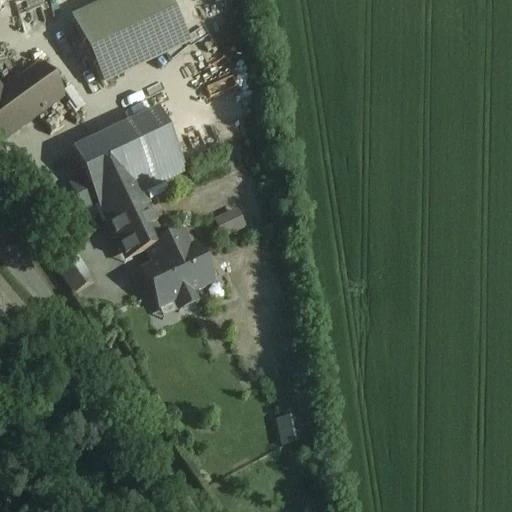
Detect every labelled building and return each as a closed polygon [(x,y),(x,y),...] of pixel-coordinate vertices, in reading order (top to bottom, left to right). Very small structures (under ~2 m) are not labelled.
[(153,0),(118,0),(66,24),(96,88),(177,50),(153,0)] [(0,138),(48,107),(21,71),(0,84),(0,138)] [(93,213),(132,193),(175,171),(146,115),(65,157),(93,213)] [(154,235),(132,193),(93,213),(99,225),(95,227),(110,258),(154,235)] [(235,212),(212,223),(221,242),(244,231),(235,212)] [(148,268),(138,272),(156,312),(173,305),(176,313),(197,304),(193,295),(212,287),(195,248),(187,251),(183,241),(144,259),(148,268)] [(298,418),(274,422),(279,450),(303,445),(298,418)]
